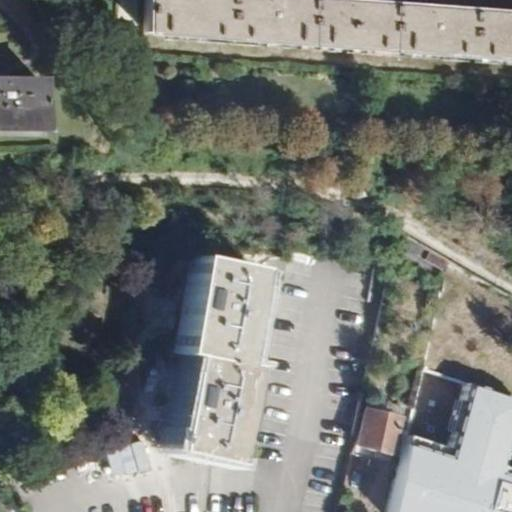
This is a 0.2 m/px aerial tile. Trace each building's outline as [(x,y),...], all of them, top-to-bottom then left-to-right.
[(139,0),(115,0),(107,48),(130,52),(139,0)] [(511,13),(338,0),(145,0),(143,32),(511,59),(511,13)] [(38,80),(0,79),(0,130),(37,131),(38,80)] [(172,351),(184,353),(168,431),(164,431),(162,441),(165,442),(164,450),(223,462),(243,365),(232,362),(250,267),(192,255),(172,351)] [(492,307),(439,294),(431,329),(484,341),(492,307)] [(511,405),(511,400),(465,386),(448,442),(410,429),(389,511),(511,511),(511,472),(494,467),(511,405)] [(395,417),(362,409),(354,445),(386,453),(395,417)]
